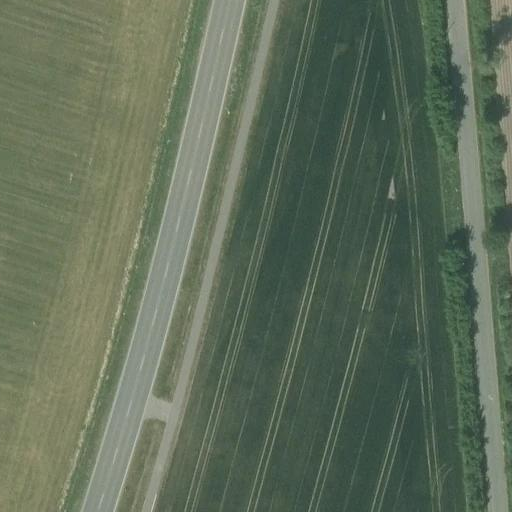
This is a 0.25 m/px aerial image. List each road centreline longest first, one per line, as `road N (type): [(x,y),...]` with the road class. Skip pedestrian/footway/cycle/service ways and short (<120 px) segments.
road 1 (primary): [(96,511),(232,0)]
road 2 (unclassified): [(450,0),(494,511)]
